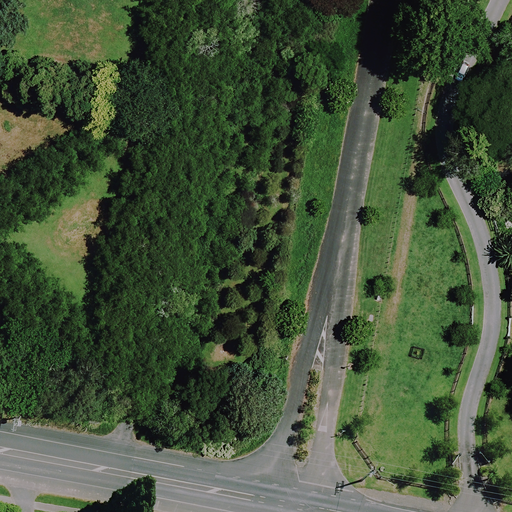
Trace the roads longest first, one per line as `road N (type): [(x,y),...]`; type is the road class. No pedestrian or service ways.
road 1 (residential): [(288,504),(383,0)]
road 2 (tertiary): [(239,496),(0,452)]
